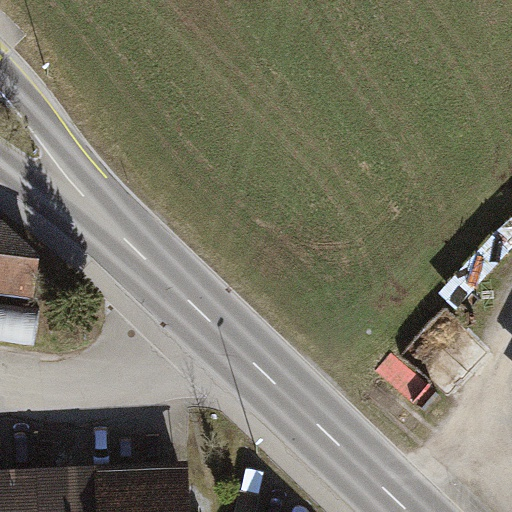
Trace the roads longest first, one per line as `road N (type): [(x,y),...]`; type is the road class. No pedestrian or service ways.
road 1 (primary): [(402,511),(198,309)]
road 2 (primary): [(198,309),(0,123)]
road 3 (residential): [(198,309),(135,369),(46,393),(0,386)]
